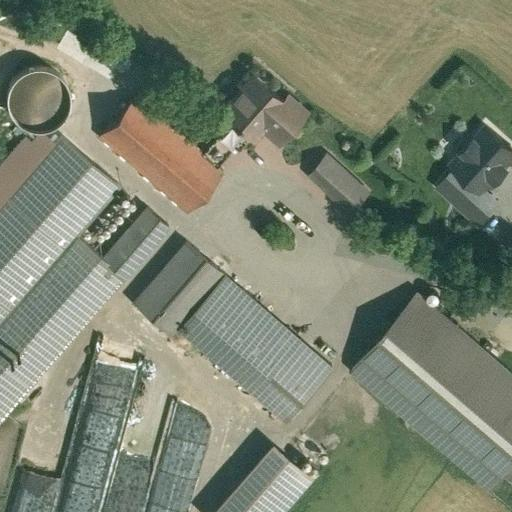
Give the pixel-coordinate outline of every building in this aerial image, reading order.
[(65,21),(52,45),(105,74),(118,50),(65,21)] [(66,64),(57,57),(46,52),(33,53),(22,58),(14,67),(9,80),(10,91),(16,103),(24,110),(35,115),(48,114),(59,109),(68,100),(72,89),(72,76),(66,64)] [(231,109),(241,118),(251,106),(281,131),(301,108),(272,83),(276,77),(254,58),(238,77),(219,99),(231,109)] [(138,84),(104,123),(190,198),(224,158),(219,154),(204,141),(138,84)] [(231,109),(204,141),(219,154),(237,133),(242,137),(251,127),(241,118),(231,109)] [(125,176),(65,121),(0,190),(0,311),(83,222),(125,176)] [(481,188),(511,153),(511,146),(487,124),(453,162),(457,165),(481,188)] [(330,140),(310,162),(352,200),(372,178),(330,140)] [(481,188),(457,165),(439,184),(480,221),(497,202),(481,188)] [(149,194),(105,242),(123,259),(168,211),(149,194)] [(83,222),(0,311),(0,346),(30,374),(88,311),(130,265),(123,259),(105,242),(83,222)] [(336,350),(187,225),(135,286),(173,318),(178,313),(288,406),(336,350)] [(421,281),(355,355),(357,357),(491,477),(511,454),(511,362),(498,350),(421,281)] [(141,400),(171,403),(173,390),(142,386),(141,400)] [(217,511),(268,511),(311,464),(290,446),(271,429),(207,502),(217,511)]
